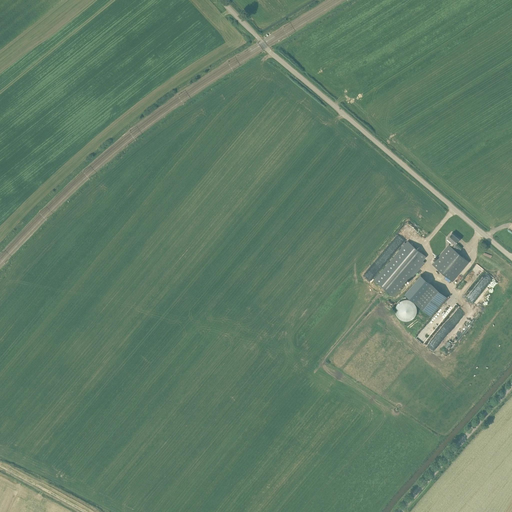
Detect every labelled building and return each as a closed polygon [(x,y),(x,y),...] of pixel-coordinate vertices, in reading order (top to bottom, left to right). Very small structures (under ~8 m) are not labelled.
[(401,235),(408,227),(406,225),(399,232),(401,235)] [(449,245),(432,264),(448,278),(452,281),(469,262),(452,247),(459,239),(452,233),(449,237),(447,238),(452,242),(449,245)] [(426,256),(408,241),(374,280),(392,295),(407,278),(409,280),(425,262),(423,260),(426,256)] [(432,316),(448,296),(429,281),(413,300),(432,316)] [(416,312),(416,310),(416,308),(416,306),(415,304),(414,303),(413,302),(411,300),(409,300),(408,299),(406,299),(404,299),(402,300),(400,300),(399,302),(398,303),(397,304),(396,306),(395,308),(395,310),(395,312),(396,313),(397,315),(398,317),(399,318),(400,319),(402,320),(404,320),(406,320),(408,320),(409,320),(411,319),(413,318),(414,317),(415,315),(416,313),(416,312)]
